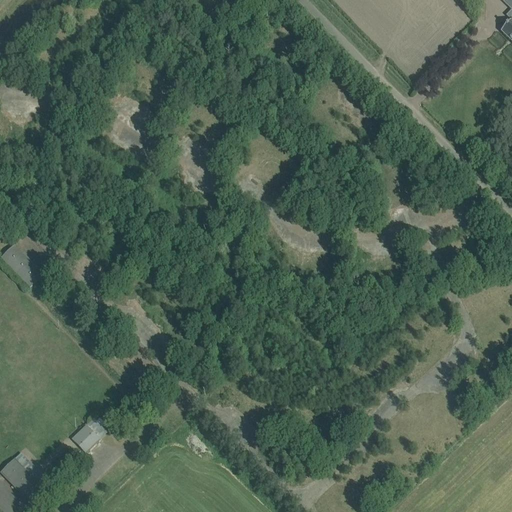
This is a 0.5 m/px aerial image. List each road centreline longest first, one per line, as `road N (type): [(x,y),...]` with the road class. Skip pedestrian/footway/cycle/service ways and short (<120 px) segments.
road 1 (unclassified): [(296,502),(455,339),(455,313),(419,230)]
road 2 (unclassified): [(511,213),(302,0)]
road 3 (unclassified): [(0,194),(183,389)]
road 4 (unclassified): [(183,389),(57,511)]
road 5 (unclassified): [(296,502),(183,389)]
